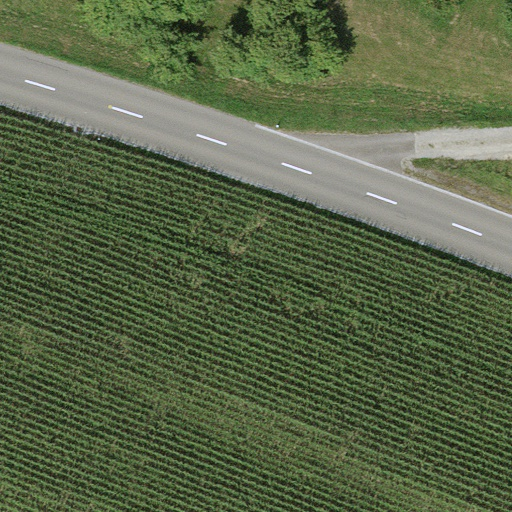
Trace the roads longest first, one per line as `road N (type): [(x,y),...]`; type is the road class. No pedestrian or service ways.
road 1 (tertiary): [(511,248),(0,74)]
road 2 (track): [(511,139),(337,150),(301,170)]
